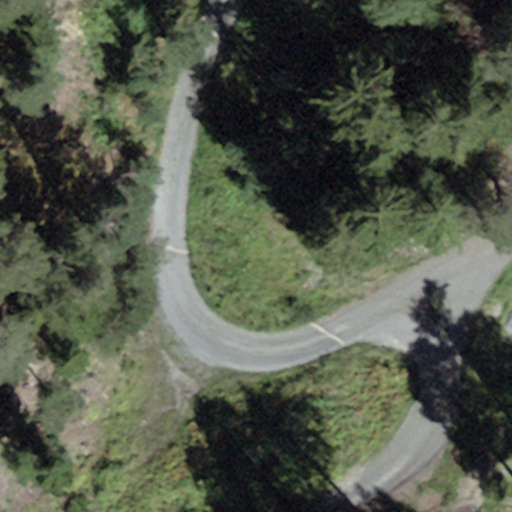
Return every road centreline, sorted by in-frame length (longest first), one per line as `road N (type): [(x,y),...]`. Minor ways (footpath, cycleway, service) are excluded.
road 1 (track): [(223,0),(184,121),(175,269),(230,339),(277,340),(355,316)]
road 2 (track): [(395,511),(417,501),(439,441),(435,370),(404,330),(355,316)]
road 3 (track): [(355,316),(511,214)]
road 4 (track): [(435,370),(470,266),(511,214)]
